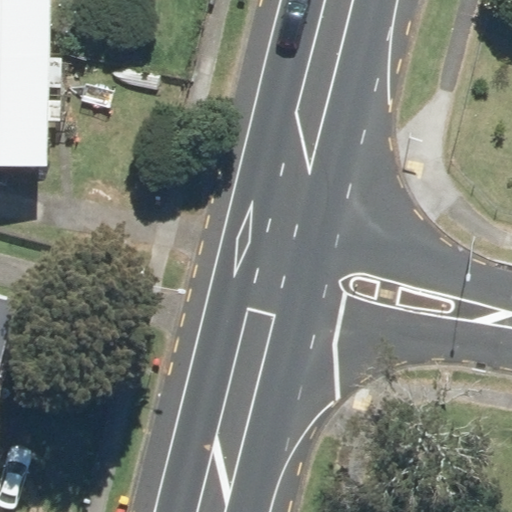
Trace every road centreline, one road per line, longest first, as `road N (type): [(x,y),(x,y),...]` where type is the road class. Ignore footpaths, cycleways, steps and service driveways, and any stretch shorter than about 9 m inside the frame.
road 1 (residential): [(511,349),(284,299)]
road 2 (secondary): [(361,0),(306,217)]
road 3 (secondary): [(284,299),(230,511)]
road 4 (residential): [(306,217),(511,277)]
